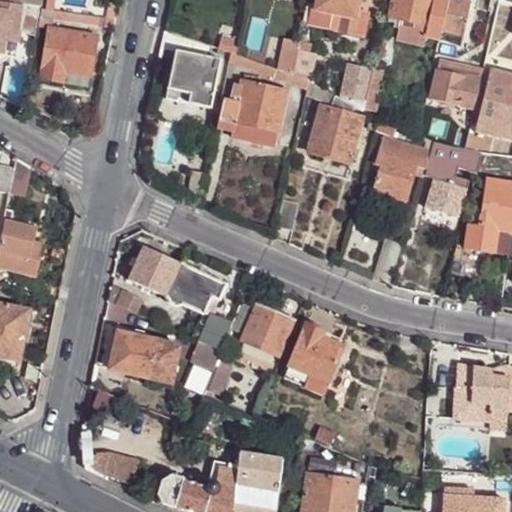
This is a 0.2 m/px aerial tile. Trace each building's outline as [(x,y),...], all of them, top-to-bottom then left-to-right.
[(2,0),(3,3),(17,5),(39,9),(45,10),(46,0),(2,0)] [(318,0),(317,10),(334,13),(356,19),(359,0),(318,0)] [(448,0),(393,0),(389,19),(396,20),(428,28),(426,38),(440,41),(441,29),(448,0)] [(456,0),(448,0),(441,29),(463,35),(470,3),(456,0)] [(3,3),(1,2),(0,7),(0,12),(8,14),(4,43),(12,44),(18,45),(20,32),(21,23),(15,22),(17,5),(3,3)] [(115,19),(118,5),(109,4),(107,19),(115,19)] [(39,9),(17,5),(15,22),(21,23),(36,26),(38,17),(39,9)] [(45,10),(39,9),(38,17),(51,19),(97,26),(99,18),(45,10)] [(334,13),(317,10),(312,9),(308,25),(330,30),(334,13)] [(0,53),(2,54),(4,43),(8,14),(0,12),(0,53)] [(51,19),(38,17),(36,26),(36,28),(49,29),(51,19)] [(113,28),(115,19),(107,19),(99,18),(97,26),(113,28)] [(426,38),(428,28),(396,20),(395,25),(401,26),(399,32),(426,38)] [(36,28),(36,26),(21,23),(20,32),(35,35),(36,28)] [(96,37),(49,29),(40,80),(62,83),(64,72),(89,77),(96,37)] [(463,35),(441,29),(440,41),(462,47),(463,35)] [(286,41),(279,71),(282,72),(291,75),(296,53),(299,43),(286,41)] [(299,43),(296,53),(309,56),(311,46),(299,43)] [(196,97),(193,106),(211,110),(221,61),(176,51),(168,90),(196,97)] [(296,53),(291,75),(304,80),(309,56),(296,53)] [(236,56),(230,54),(229,63),(274,79),(276,72),(276,71),(236,56)] [(438,72),(481,83),(484,74),(440,63),(438,72)] [(343,95),(366,100),(369,86),(372,73),(349,68),(343,95)] [(372,73),(369,86),(380,89),(384,73),(372,70),(372,73)] [(511,141),(511,74),(491,70),(476,133),(511,141)] [(86,88),(89,77),(64,72),(62,83),(86,88)] [(291,75),(282,72),(281,74),(280,81),(289,84),(291,75)] [(459,108),(474,112),(481,83),(438,72),(430,102),(443,105),(459,108)] [(304,80),(291,75),(289,84),(308,91),(310,82),(304,80)] [(244,77),(243,83),(259,86),(260,80),(244,77)] [(336,98),(310,82),(308,91),(306,98),(333,107),(336,98)] [(235,123),(278,132),(287,91),(259,86),(243,83),(237,110),(235,123)] [(366,100),(364,110),(375,112),(380,89),(369,86),(366,100)] [(166,100),(193,106),(196,97),(168,90),(166,100)] [(354,108),(336,98),(333,107),(332,111),(351,116),(354,108)] [(456,118),(459,108),(443,105),(441,115),(456,118)] [(232,133),(235,123),(237,110),(222,107),(218,130),(232,133)] [(351,116),(332,111),(322,108),(309,154),(350,165),(363,120),(351,116)] [(275,148),(278,132),(235,123),(232,133),(231,138),(275,148)] [(460,135),(457,149),(465,152),(468,138),(468,136),(460,135)] [(407,204),(419,164),(403,159),(407,147),(384,140),(376,166),(380,168),(373,188),(390,193),(388,198),(407,204)] [(435,143),(426,140),(423,152),(407,147),(403,159),(419,164),(428,167),(435,143)] [(460,219),(470,182),(457,178),(459,169),(478,174),(484,155),(476,154),(465,152),(457,149),(448,147),(435,143),(428,167),(425,177),(434,180),(426,209),(460,219)] [(30,169),(15,160),(13,171),(8,195),(24,198),(30,169)] [(0,192),(8,195),(13,171),(0,167),(0,192)] [(511,233),(511,183),(488,180),(481,227),(469,225),(466,248),(467,251),(494,255),(496,253),(499,232),(511,233)] [(299,204),(284,201),(278,228),(293,231),(299,204)] [(5,211),(3,223),(11,225),(13,212),(5,211)] [(3,223),(0,235),(0,271),(16,274),(20,258),(30,260),(30,255),(32,245),(35,230),(11,225),(3,223)] [(510,255),(511,240),(511,233),(499,232),(496,253),(510,255)] [(30,255),(40,257),(42,247),(32,245),(30,255)] [(169,296),(184,263),(146,245),(131,278),(169,296)] [(36,278),(40,257),(30,255),(30,260),(20,258),(16,274),(36,278)] [(229,284),(184,263),(169,296),(206,314),(214,296),(222,300),(229,284)] [(112,288),(110,299),(137,311),(142,302),(112,288)] [(257,308),(243,301),(232,329),(245,335),(256,310),(257,308)] [(258,304),(257,308),(256,310),(274,318),(278,312),(258,304)] [(0,357),(18,361),(28,312),(0,306),(0,357)] [(274,318),(256,310),(245,335),(242,343),(278,360),(295,320),(278,312),(274,318)] [(223,351),(220,350),(230,326),(211,318),(201,341),(200,341),(191,362),(215,372),(217,369),(218,366),(223,351)] [(306,323),(291,360),(332,377),(344,346),(322,337),(325,330),(306,323)] [(121,326),(119,331),(146,336),(148,330),(121,326)] [(348,340),(325,330),(322,337),(344,346),(348,340)] [(146,336),(119,331),(113,369),(174,381),(182,347),(175,343),(146,336)] [(224,355),(217,369),(227,375),(229,375),(235,359),(224,355)] [(332,377),(291,360),(284,377),(325,393),(332,377)] [(227,375),(217,369),(215,372),(205,399),(214,403),(227,375)] [(510,417),(511,416),(511,369),(511,373),(511,379),(496,378),(496,372),(460,369),(455,423),(492,426),(493,418),(509,419),(510,417)] [(190,403),(183,422),(193,426),(201,407),(190,403)] [(509,435),(511,435),(511,416),(510,417),(509,419),(493,418),(492,426),(455,423),(454,432),(509,435)] [(259,435),(261,425),(247,421),(245,431),(259,435)] [(316,443),(330,449),(336,434),(321,427),(316,443)] [(87,469),(109,480),(111,476),(135,485),(143,461),(112,451),(87,455),(87,469)] [(275,511),(283,458),(238,452),(236,464),(229,511),(275,511)] [(229,511),(236,464),(214,461),(210,484),(205,488),(185,483),(186,478),(184,477),(181,479),(174,478),(174,474),(169,474),(169,477),(163,481),(162,483),(164,484),(161,492),(159,492),(158,496),(164,505),(190,511),(229,511)] [(316,466),(315,476),(335,479),(336,468),(316,466)] [(335,479),(315,476),(307,475),(303,511),(353,511),(357,481),(335,479)] [(505,511),(507,499),(469,496),(469,490),(446,490),(444,511),(505,511)]
